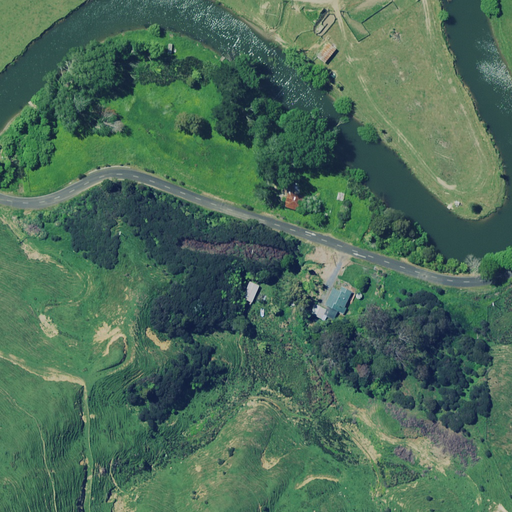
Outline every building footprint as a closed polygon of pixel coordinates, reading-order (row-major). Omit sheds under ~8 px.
[(326,63),(339,49),(330,42),(318,56),(326,63)] [(307,196),(284,188),(278,204),(302,213),(307,196)] [(347,192),(340,190),(338,199),(345,201),(347,192)] [(260,286),(250,282),(243,298),(254,303),(260,286)] [(312,314),(325,320),(327,316),(335,320),(338,315),(339,311),(344,314),(347,308),(346,307),(354,292),(343,287),(341,291),(334,288),(326,305),(328,306),(326,309),(316,304),(312,314)]
